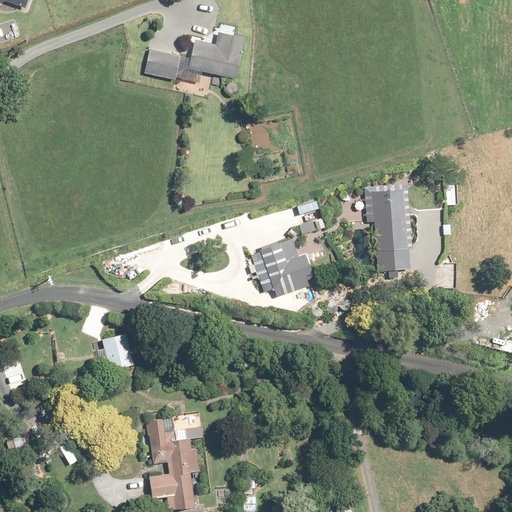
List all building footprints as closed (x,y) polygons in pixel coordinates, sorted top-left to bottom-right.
[(0,0),(0,4),(9,1),(28,8),(31,0),(0,0)] [(240,39),(214,33),(212,44),(192,39),(185,68),(231,79),(240,39)] [(177,57),(146,50),(140,73),(172,80),(177,57)] [(368,193),(369,223),(371,223),(374,271),(401,270),(407,269),(406,250),(402,250),(399,191),(368,193)] [(250,282),(257,280),(264,301),(303,288),(316,284),(305,253),(293,258),(288,241),(249,254),(252,265),(245,267),(250,282)] [(100,340),(102,349),(94,351),(98,371),(106,370),(130,365),(124,335),(100,340)] [(165,511),(167,511),(193,508),(188,473),(199,472),(196,450),(191,451),(190,440),(204,438),(200,412),(143,420),(149,465),(163,463),(165,473),(145,476),(149,500),(164,498),(165,511)] [(250,488),(254,488),(254,481),(242,480),(241,494),(250,494),(250,488)] [(253,498),(241,497),(241,510),(252,511),(253,498)]
